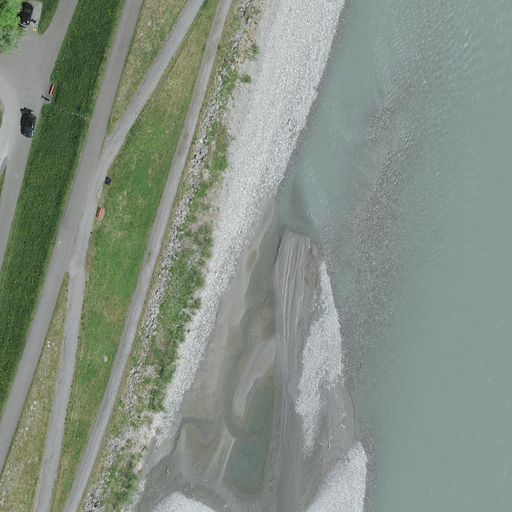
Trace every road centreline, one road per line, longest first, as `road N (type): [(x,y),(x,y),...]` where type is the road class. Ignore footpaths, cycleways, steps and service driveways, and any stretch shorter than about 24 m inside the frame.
road 1 (track): [(39,511),(75,286),(77,195),(195,0)]
road 2 (track): [(68,511),(105,413),(224,0)]
road 3 (track): [(134,0),(0,448)]
road 4 (track): [(0,235),(31,93)]
